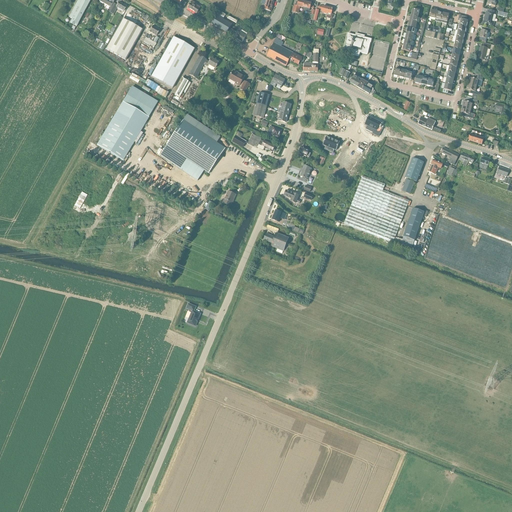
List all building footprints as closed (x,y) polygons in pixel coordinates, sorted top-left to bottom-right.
[(78,7),(85,11),(90,0),(77,0),(73,8),(77,10),(78,7)] [(109,13),(115,4),(113,3),(114,0),(98,0),(100,1),(99,1),(110,7),(107,12),(109,13)] [(274,2),(272,2),(267,0),(263,10),(271,12),(274,2)] [(303,8),(305,2),(298,1),(297,6),(293,6),(292,12),(298,13),(300,7),(303,8)] [(196,14),(199,8),(195,5),(196,4),(191,2),(187,9),(196,14)] [(305,2),(303,8),(304,8),(303,10),(304,12),(307,12),(309,11),(309,10),(310,10),(310,9),(313,9),(314,6),(311,6),(311,4),(305,2)] [(41,8),(46,11),(49,5),(44,3),(41,8)] [(115,4),(109,13),(113,15),(117,8),(123,12),(126,7),(119,3),(117,5),(115,4)] [(319,6),(318,9),(321,10),(321,12),(323,13),(323,14),(327,15),(326,16),(326,17),(331,19),(332,15),(331,15),(333,9),(322,7),(319,6)] [(76,27),(85,11),(78,7),(77,10),(73,8),(68,17),(72,19),(69,24),(76,27)] [(496,15),(497,12),(489,10),(488,13),(486,12),(483,23),(494,26),(495,22),(492,21),(493,15),(496,15)] [(443,13),(441,21),(441,23),(447,24),(447,22),(449,15),(443,13)] [(233,37),(236,32),(230,28),(232,25),(216,16),(211,24),(233,37)] [(125,61),(142,31),(122,19),(105,50),(125,61)] [(459,25),(466,27),(468,21),(458,19),(457,21),(459,22),(459,25)] [(466,27),(459,25),(457,25),(455,31),(457,31),(465,33),(466,27)] [(156,37),(159,31),(152,27),(149,32),(156,37)] [(490,32),(491,29),(484,28),(483,31),(482,30),(480,34),(479,34),(479,36),(480,37),(480,38),(479,40),(481,40),(481,41),(485,43),(488,32),(490,32)] [(242,43),(246,36),(247,34),(242,31),(240,33),(236,39),(242,43)] [(356,36),(351,35),(348,34),(347,38),(344,49),(352,51),(351,55),(359,57),(360,53),(367,55),(370,43),(371,39),(368,39),(364,38),(364,36),(356,34),(356,36)] [(153,42),(144,37),(141,41),(152,47),(155,43),(156,44),(158,39),(156,37),(153,42)] [(172,89),(194,49),(173,37),(150,77),(172,89)] [(276,38),(266,57),(286,67),(289,61),(298,66),(302,58),(284,48),(281,47),(283,43),(282,42),(282,41),(276,38)] [(493,51),(494,46),(483,44),(482,47),(480,47),(477,59),(485,61),(485,59),(488,60),(490,50),(493,51)] [(208,62),(206,61),(206,60),(199,56),(188,75),(196,79),(203,66),(206,67),(207,66),(214,70),(218,63),(210,59),(208,62)] [(455,74),(457,68),(449,66),(447,72),(455,74)] [(405,79),(407,70),(405,69),(405,71),(401,70),(399,78),(405,79)] [(413,75),(413,73),(407,71),(407,70),(405,79),(412,81),(413,75)] [(244,77),(233,71),(232,75),(231,74),(231,75),(229,79),(236,83),(236,84),(240,86),(242,87),(240,90),(245,92),(249,84),(245,82),(244,82),(242,81),(244,77)] [(469,78),(467,84),(477,86),(481,87),(482,81),(483,78),(484,75),(477,74),(476,80),(474,79),(469,78)] [(281,87),(285,80),(276,75),(271,85),(275,87),(276,85),(281,87)] [(351,81),(350,83),(357,87),(360,83),(359,83),(358,82),(360,79),(360,78),(355,75),(351,81)] [(179,98),(188,82),(183,79),(174,95),(179,98)] [(360,83),(357,87),(362,90),(365,85),(366,86),(367,86),(368,84),(365,82),(361,80),(360,79),(358,82),(359,83),(360,83)] [(428,79),(426,86),(433,87),(434,80),(428,79)] [(181,102),(191,84),(188,83),(179,99),(174,96),(173,98),(181,102)] [(365,85),(362,90),(368,94),(369,93),(373,95),(375,92),(373,90),(374,89),(374,88),(368,84),(367,86),(366,86),(365,85)] [(451,92),(452,86),(445,84),(443,90),(444,90),(443,93),(448,94),(448,91),(451,92)] [(467,84),(466,90),(473,92),(473,95),(479,96),(479,93),(476,92),(477,86),(467,84)] [(256,104),(256,105),(259,105),(267,107),(270,96),(269,96),(259,93),(257,102),(256,104)] [(462,107),(472,110),(473,104),(477,105),(477,102),(471,100),(470,103),(463,101),(462,107)] [(122,102),(96,146),(123,161),(148,118),(122,102)] [(280,112),(288,114),(291,105),(291,104),(288,104),(283,103),(281,110),(279,109),(278,113),(280,113),(280,112)] [(256,106),(253,116),(264,119),(267,107),(259,105),(256,105),(256,106)] [(471,114),(472,110),(462,107),(460,113),(467,115),(467,118),(473,119),(474,114),(471,114)] [(286,123),(288,114),(280,112),(280,113),(278,121),(286,123)] [(369,117),(365,125),(375,130),(372,134),(378,137),(382,130),(378,128),(380,123),(369,117)] [(427,120),(421,117),(418,124),(425,128),(432,131),(436,122),(428,119),(427,120)] [(183,120),(167,145),(173,150),(167,160),(179,168),(185,158),(204,171),(208,174),(225,149),(217,143),(183,120)] [(266,128),(268,124),(269,123),(263,120),(262,122),(260,126),(266,128)] [(269,127),(266,135),(271,136),(271,135),(278,138),(281,131),(274,129),(273,128),(271,127),(269,127)] [(243,148),(245,142),(240,139),(243,135),(238,132),(235,137),(232,143),(243,148)] [(263,142),(261,140),(261,139),(252,135),(248,144),(253,147),(254,144),(258,146),(259,145),(262,146),(261,147),(264,148),(272,152),(273,151),(274,150),(274,149),(275,146),(267,142),(267,143),(264,141),(263,142)] [(474,136),(471,135),(469,141),(482,145),(484,139),(476,136),(476,135),(474,135),(474,136)] [(323,145),(323,146),(325,147),(330,148),(329,150),(329,151),(333,153),(334,150),(336,151),(336,150),(339,143),(326,137),(323,145)] [(309,158),(310,154),(308,153),(309,151),(301,147),(301,148),(299,149),(299,150),(299,151),(297,156),(302,158),(303,156),(307,157),(309,158)] [(454,166),(459,156),(443,148),(441,153),(452,159),(451,160),(450,160),(449,163),(454,166)] [(473,164),(475,159),(461,154),(458,161),(467,164),(468,162),(473,164)] [(479,166),(487,168),(489,161),(482,158),(479,166)] [(412,159),(405,177),(416,182),(423,163),(412,159)] [(441,169),(443,164),(433,160),(432,161),(431,162),(432,163),(428,172),(435,175),(438,168),(441,169)] [(309,175),(311,169),(304,166),(300,176),(306,179),(308,175),(309,175)] [(497,174),(506,177),(509,171),(499,167),(497,174)] [(454,178),(457,171),(450,168),(447,174),(454,178)] [(393,243),(409,201),(383,191),(385,185),(362,176),(344,224),(393,243)] [(406,179),(402,191),(410,194),(412,190),(414,182),(406,179)] [(435,193),(437,189),(426,185),(424,188),(435,193)] [(285,191),(283,196),(291,199),(290,201),(296,204),(296,203),(299,204),(300,202),(301,201),(298,199),(299,196),(293,194),(285,191)] [(230,207),(236,195),(228,192),(222,204),(230,207)] [(413,209),(403,237),(414,241),(422,219),(428,221),(431,214),(425,212),(424,213),(413,209)] [(284,220),(286,215),(275,211),(272,220),(278,223),(280,218),(284,220)] [(340,222),(341,221),(342,220),(343,219),(343,217),(343,216),(342,215),(341,214),(340,214),(338,214),(337,214),(336,215),(335,216),(335,217),(335,219),(335,220),(336,221),(337,222),(339,222),(340,222)] [(289,238),(276,233),(274,238),(266,234),(263,241),(272,244),(271,247),(283,252),(289,238)] [(195,327),(200,314),(194,312),(196,307),(188,304),(186,309),(192,311),(187,323),(195,327)]
